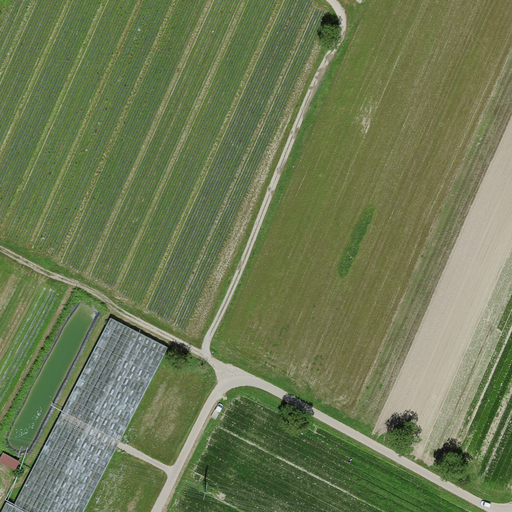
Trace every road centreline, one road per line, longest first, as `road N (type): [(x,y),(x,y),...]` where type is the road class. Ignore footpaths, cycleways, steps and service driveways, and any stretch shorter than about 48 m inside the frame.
road 1 (track): [(201,349),(343,26),(338,0)]
road 2 (track): [(0,244),(201,349),(230,379)]
